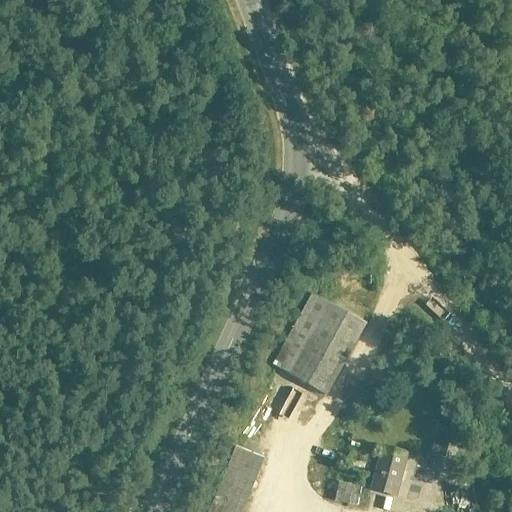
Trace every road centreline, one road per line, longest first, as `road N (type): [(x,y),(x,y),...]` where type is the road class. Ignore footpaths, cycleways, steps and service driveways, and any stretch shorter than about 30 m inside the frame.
road 1 (track): [(511,393),(365,193),(326,169)]
road 2 (unclassified): [(326,169),(265,0)]
